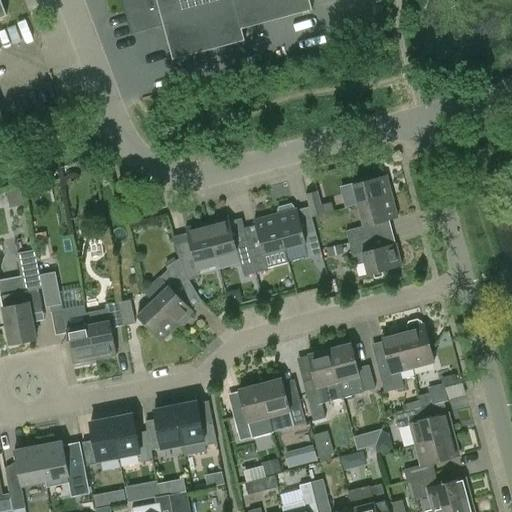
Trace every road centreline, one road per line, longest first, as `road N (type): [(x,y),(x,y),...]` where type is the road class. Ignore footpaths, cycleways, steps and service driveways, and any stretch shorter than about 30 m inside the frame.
road 1 (residential): [(428,125),(201,178),(163,175),(128,146),(69,0)]
road 2 (residential): [(46,407),(203,376),(218,354),(471,289)]
road 3 (residential): [(471,289),(428,125)]
road 4 (residential): [(511,439),(471,289)]
